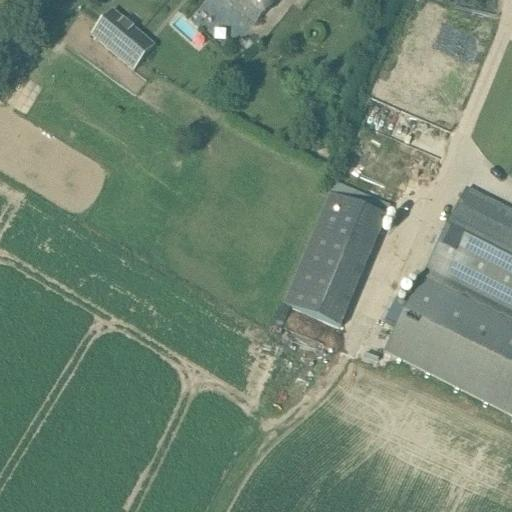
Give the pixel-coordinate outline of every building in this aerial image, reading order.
[(234,0),(259,21),(276,0),(234,0)] [(90,36),(134,73),(155,47),(112,11),(90,36)] [(7,58),(0,70),(0,102),(5,106),(26,70),(7,58)] [(332,89),(329,104),(343,106),(346,91),(332,89)] [(317,141),(307,155),(320,164),(330,150),(317,141)] [(289,177),(278,207),(303,215),(313,186),(289,177)] [(511,412),(511,214),(467,191),(423,275),(386,348),(511,412)] [(283,307),(339,330),(385,219),(330,196),(283,307)]
